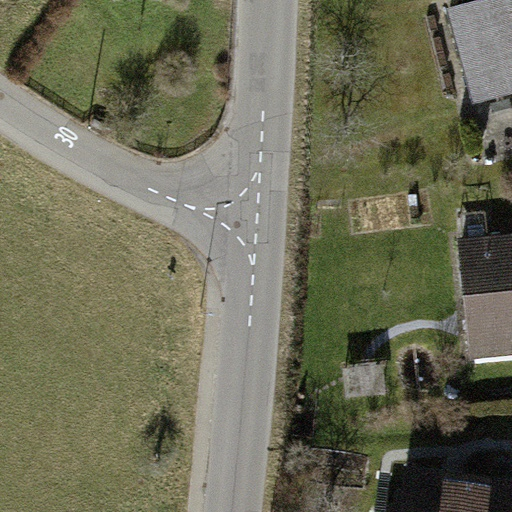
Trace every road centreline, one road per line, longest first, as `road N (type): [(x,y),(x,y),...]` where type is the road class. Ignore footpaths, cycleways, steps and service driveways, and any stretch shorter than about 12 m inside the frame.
road 1 (residential): [(259,237),(139,187),(41,134),(0,101)]
road 2 (tertiary): [(235,511),(259,237)]
road 3 (tertiary): [(259,237),(270,0)]
